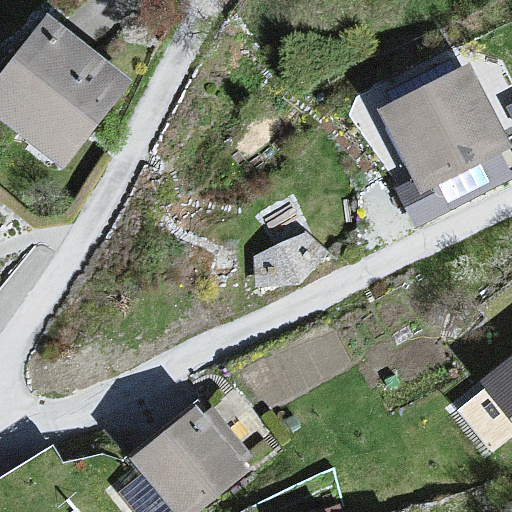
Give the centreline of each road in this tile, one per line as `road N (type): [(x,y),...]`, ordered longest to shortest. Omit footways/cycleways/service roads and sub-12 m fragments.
road 1 (residential): [(0,418),(30,449),(511,205)]
road 2 (residential): [(212,0),(0,375)]
